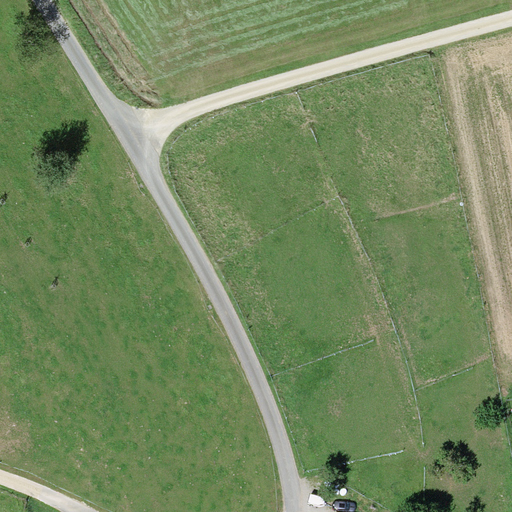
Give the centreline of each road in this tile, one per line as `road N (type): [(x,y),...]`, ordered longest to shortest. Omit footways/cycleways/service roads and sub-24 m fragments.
road 1 (residential): [(291,511),(265,411),(160,182),(39,0)]
road 2 (track): [(130,134),(511,17)]
